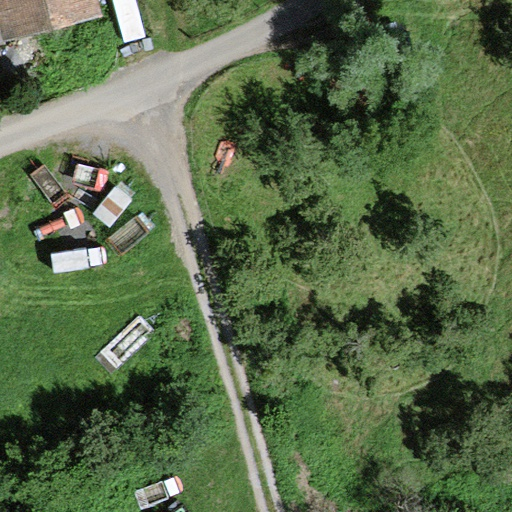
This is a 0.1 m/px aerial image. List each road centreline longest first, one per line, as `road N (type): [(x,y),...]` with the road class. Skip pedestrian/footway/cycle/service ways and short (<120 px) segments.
road 1 (track): [(140,88),(227,347),(272,511)]
road 2 (track): [(140,88),(313,0)]
road 3 (unclassified): [(0,143),(140,88)]
